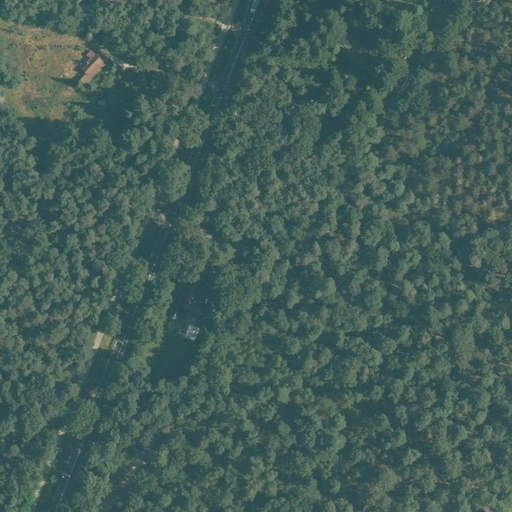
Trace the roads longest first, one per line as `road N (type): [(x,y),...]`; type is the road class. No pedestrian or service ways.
road 1 (secondary): [(55,511),(257,0)]
road 2 (track): [(150,445),(464,0)]
road 3 (unknown): [(314,511),(511,386)]
road 4 (track): [(168,220),(0,159)]
road 5 (track): [(244,32),(119,0)]
